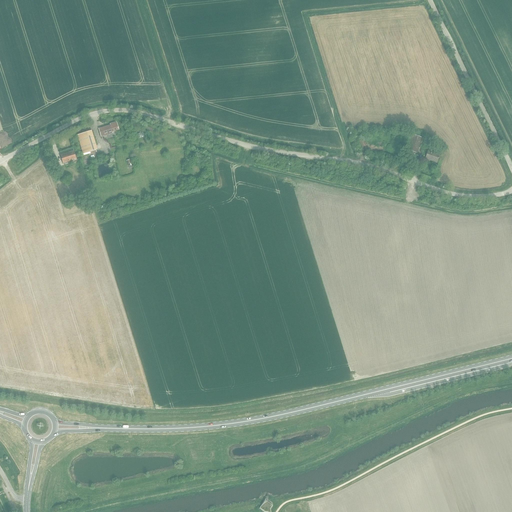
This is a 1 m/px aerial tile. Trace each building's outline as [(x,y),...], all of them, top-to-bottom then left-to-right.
[(110,124),(110,125),(99,129),(101,136),(113,133),(112,132),(119,130),(116,122),(110,124)] [(83,154),(97,150),(92,130),(77,135),(83,154)] [(416,152),(422,137),(414,134),(408,149),(416,152)] [(436,161),(439,154),(428,150),(425,157),(436,161)] [(63,163),(77,159),(74,151),(61,155),(63,163)] [(268,495),(266,495),(266,497),(259,507),(265,511),(271,511),(272,511),(271,508),(273,505),(273,504),(272,503),(268,500),(268,495)]
